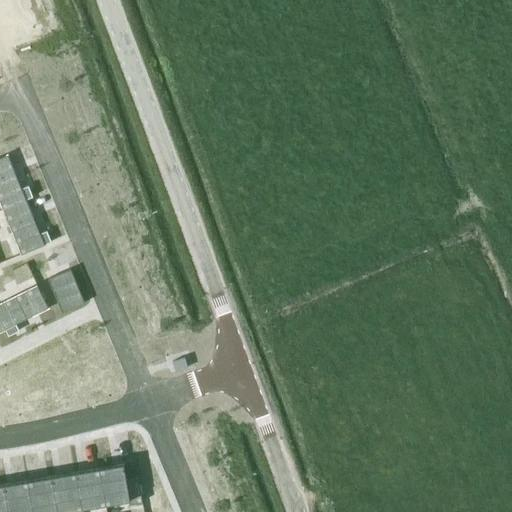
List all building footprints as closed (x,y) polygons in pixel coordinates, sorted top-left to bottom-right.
[(4,152),(0,154),(0,206),(23,197),(19,188),(4,152)] [(25,185),(19,188),(23,197),(29,194),(25,185)] [(23,197),(0,206),(19,251),(41,241),(38,233),(23,197)] [(44,230),(38,233),(41,241),(48,239),(44,230)] [(72,258),(44,270),(57,301),(85,289),(72,258)] [(35,284),(0,301),(0,321),(4,329),(14,324),(47,307),(35,284)] [(14,324),(4,329),(6,334),(17,329),(14,324)] [(185,357),(173,361),(176,371),(188,367),(185,357)] [(127,462),(101,466),(103,478),(107,502),(132,498),(133,502),(145,500),(141,472),(129,474),(127,462)] [(101,466),(78,469),(84,506),(107,502),(103,478),(101,466)] [(78,469),(53,473),(59,510),(84,506),(78,469)] [(53,473),(29,477),(34,511),(43,511),(59,510),(53,473)] [(34,511),(29,477),(4,481),(9,511),(34,511)] [(9,511),(4,481),(0,481),(0,511),(9,511)]
